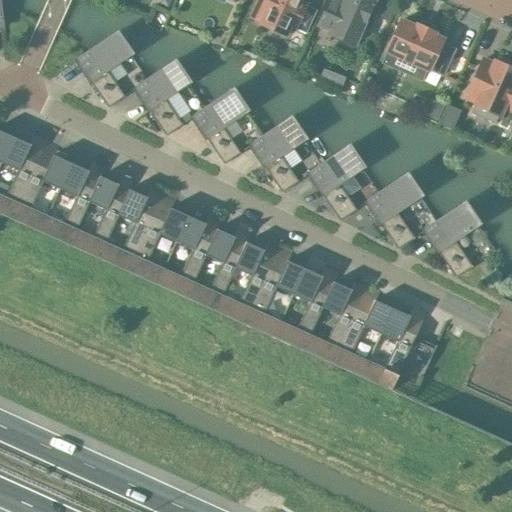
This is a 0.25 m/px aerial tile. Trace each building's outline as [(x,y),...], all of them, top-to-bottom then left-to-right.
[(259,0),(252,16),(263,21),(261,24),(285,35),(289,26),(296,29),(307,5),(300,2),(300,0),(259,0)] [(332,0),(329,0),(319,25),(332,31),(330,34),(354,45),(365,21),(371,7),(374,0),(345,0),(343,5),(332,0)] [(377,16),(387,21),(394,7),(383,2),(377,16)] [(387,50),(443,76),(455,49),(442,43),(443,40),(433,36),(435,33),(418,25),(417,29),(400,21),(387,50)] [(116,33),(76,60),(109,108),(125,97),(108,70),(131,55),(116,33)] [(510,110),(511,106),(511,64),(506,62),(504,65),(495,61),(494,65),(483,60),(466,97),(477,101),(472,113),(496,124),(503,107),(510,110)] [(174,62),(134,89),(167,136),(183,125),(166,99),(189,83),(174,62)] [(232,90),(192,117),(225,165),(241,153),(223,127),(247,111),(232,90)] [(430,99),(423,114),(438,120),(444,105),(430,99)] [(290,118),(250,145),(283,193),(299,182),(281,155),(305,140),(290,118)] [(0,119),(0,166),(13,137),(0,130),(0,122),(1,120),(0,119)] [(13,137),(0,166),(0,213),(11,219),(47,141),(34,135),(30,144),(13,137)] [(47,141),(11,219),(40,232),(72,163),(55,156),(59,147),(47,141)] [(348,147),(308,174),(340,221),(357,210),(339,184),(363,168),(348,147)] [(72,163),(40,232),(70,245),(101,176),(105,167),(92,162),(88,170),(72,163)] [(101,176),(70,245),(99,259),(130,189),(134,181),(121,175),(117,184),(101,176)] [(406,175),(366,202),(398,250),(415,238),(397,212),(421,196),(406,175)] [(130,189),(99,259),(128,272),(163,194),(150,188),(146,197),(130,189)] [(163,194),(128,272),(157,285),(188,216),(172,208),(176,199),(163,194)] [(464,203),(424,230),(456,278),(473,267),(455,241),(478,225),(464,203)] [(188,216),(157,285),(186,298),(218,229),(222,220),(209,214),(205,223),(188,216)] [(218,229),(186,298),(215,311),(247,242),(251,233),(238,228),(234,236),(218,229)] [(247,242),(215,311),(245,325),(280,246),(267,241),(263,250),(247,242)] [(280,246),(245,325),(274,338),(305,268),(289,261),(293,252),(280,246)] [(305,268),(274,338),(303,351),(334,282),(338,273),(325,267),(321,276),(305,268)] [(334,282),(303,351),(332,364),(367,286),(355,280),(351,289),(334,282)] [(367,286),(332,364),(361,377),(393,308),(376,301),(380,292),(367,286)] [(393,308),(361,377),(391,391),(401,369),(422,378),(437,346),(436,345),(434,349),(414,340),(426,313),(413,307),(409,315),(393,308)]
